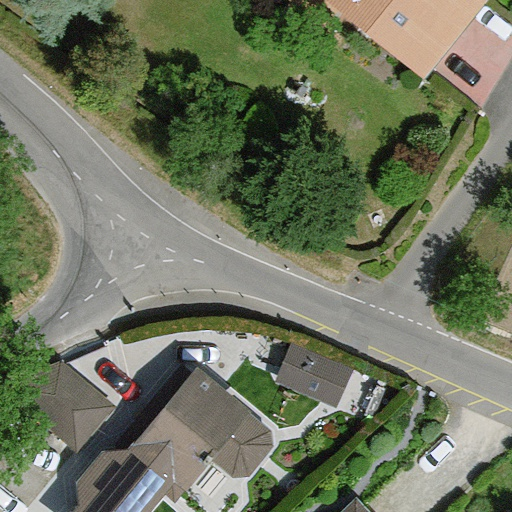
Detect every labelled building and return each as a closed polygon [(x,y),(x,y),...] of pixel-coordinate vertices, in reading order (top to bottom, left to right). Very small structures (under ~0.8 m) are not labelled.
[(483,0),(340,0),(427,70),(483,0)] [(301,342),(293,378),(352,392),(360,356),(301,342)] [(111,407),(62,364),(5,386),(78,444),(111,407)] [(223,389),(197,368),(192,374),(184,366),(133,426),(142,433),(128,449),(103,451),(78,482),(80,504),(72,511),(144,511),(174,476),(186,486),(211,455),(235,473),(250,472),(271,444),(268,431),(246,412),(248,410),(223,389)] [(368,511),(358,501),(346,511),(368,511)]
